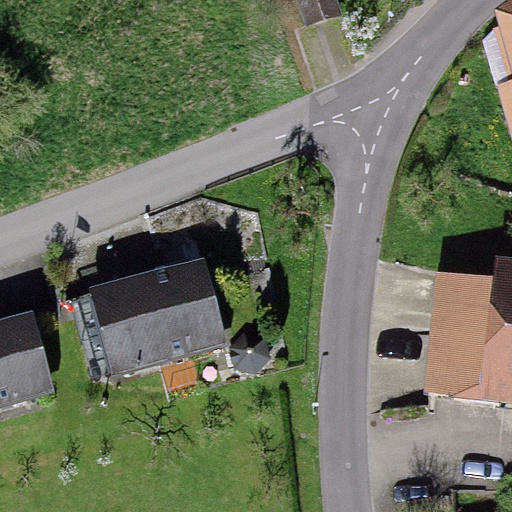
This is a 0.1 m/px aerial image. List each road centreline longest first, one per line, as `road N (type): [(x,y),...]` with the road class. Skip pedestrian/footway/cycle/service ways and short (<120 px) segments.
road 1 (residential): [(0,239),(314,120),(388,118)]
road 2 (residential): [(388,118),(356,207),(340,289),(343,511)]
road 3 (residential): [(475,0),(404,81),(388,118)]
